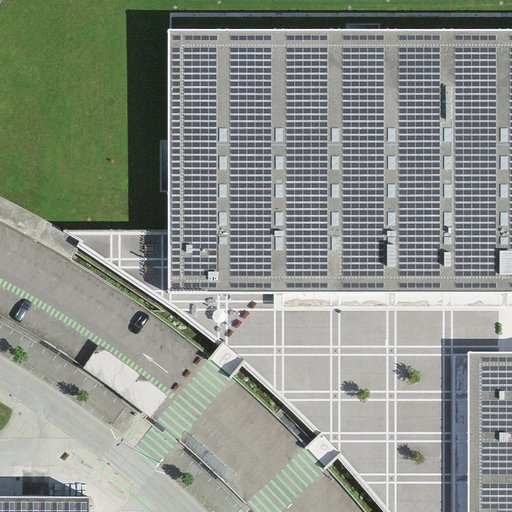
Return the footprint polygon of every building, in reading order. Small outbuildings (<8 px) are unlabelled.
[(511,31),(170,32),(170,291),(369,292),(511,291),(511,31)] [(0,199),(0,318),(4,321),(120,398),(219,485),(242,511),(369,511),(289,418),(175,328),(73,259),(80,243),(0,199)] [(168,287),(168,235),(125,235),(125,287),(168,287)] [(511,511),(511,352),(468,353),(468,511),(511,511)] [(95,511),(96,503),(0,502),(0,511),(95,511)]
